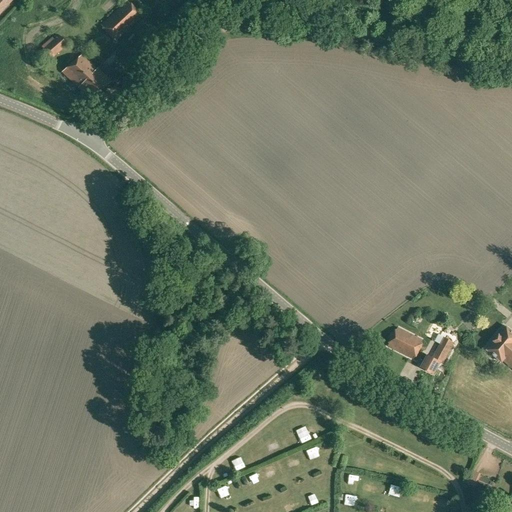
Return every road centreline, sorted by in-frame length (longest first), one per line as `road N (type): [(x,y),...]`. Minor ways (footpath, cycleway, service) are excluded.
road 1 (tertiary): [(339,351),(106,152)]
road 2 (unclassified): [(511,53),(441,54),(316,30),(211,27)]
road 3 (track): [(324,339),(135,511)]
road 4 (tertiary): [(339,351),(511,450)]
road 5 (unclassified): [(109,107),(211,27)]
